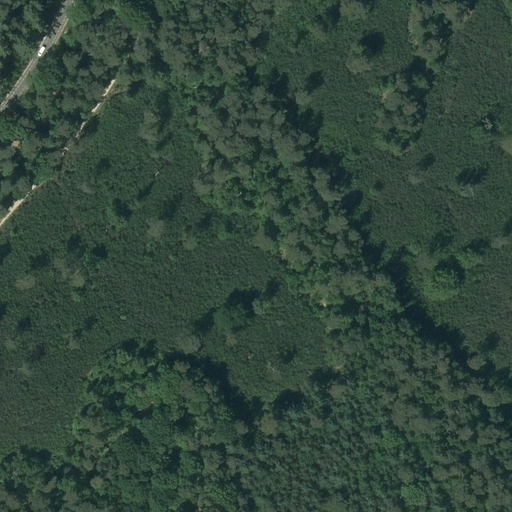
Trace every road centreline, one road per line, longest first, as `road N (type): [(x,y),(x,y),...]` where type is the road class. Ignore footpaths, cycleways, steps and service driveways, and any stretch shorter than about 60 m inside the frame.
road 1 (track): [(140,0),(86,114),(0,205)]
road 2 (tertiary): [(0,114),(69,0)]
